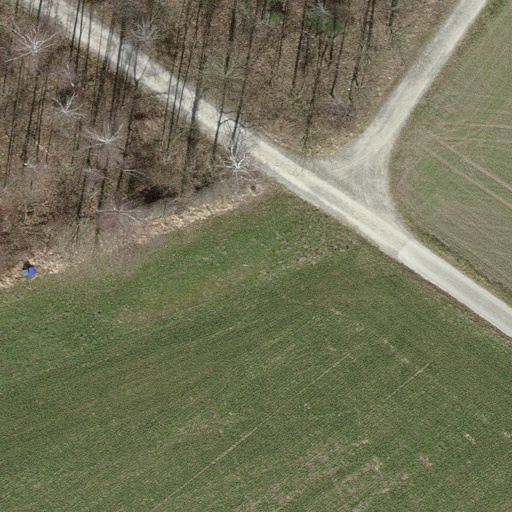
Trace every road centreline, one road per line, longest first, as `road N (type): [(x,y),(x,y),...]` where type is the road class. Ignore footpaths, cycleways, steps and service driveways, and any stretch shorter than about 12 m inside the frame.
road 1 (track): [(337,204),(46,0)]
road 2 (track): [(337,204),(477,0)]
road 3 (track): [(511,328),(337,204)]
